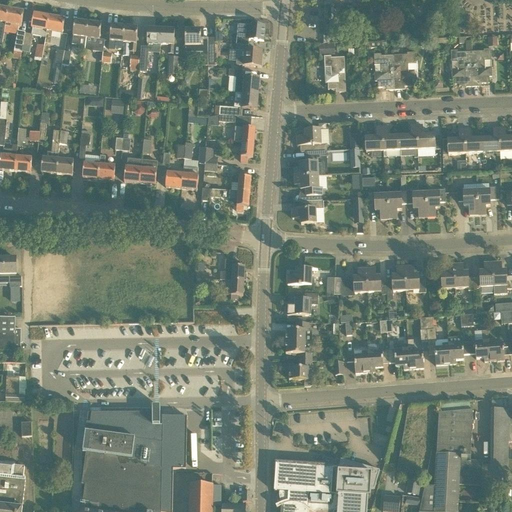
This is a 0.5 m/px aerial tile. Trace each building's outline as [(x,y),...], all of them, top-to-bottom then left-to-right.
[(0,25),(5,27),(6,24),(9,10),(0,8),(0,25)] [(4,33),(17,35),(18,31),(19,27),(21,27),(24,13),(9,10),(6,24),(5,27),(4,33)] [(46,38),(46,34),(50,17),(34,14),(31,29),(33,29),(31,35),(25,34),(23,47),(30,48),(33,36),(46,38)] [(62,35),(65,20),(50,17),(46,34),(51,35),(52,33),(62,35)] [(88,24),(75,22),(72,46),(85,47),(86,39),(88,24)] [(88,24),(86,39),(95,40),(93,52),(103,54),(105,41),(100,40),(102,25),(88,24)] [(248,47),(249,41),(264,42),(265,28),(250,26),(238,25),(237,33),(237,40),(236,46),(248,47)] [(123,43),(125,28),(111,26),(109,50),(114,51),(115,43),(123,43)] [(136,53),(138,29),(125,28),(123,43),(131,44),(130,52),(136,53)] [(161,46),(161,30),(148,30),(147,48),(141,48),(141,58),(140,69),(140,71),(147,71),(148,54),(152,54),(153,46),(161,46)] [(173,55),(175,31),(161,30),(161,46),(169,47),(168,55),(173,55)] [(17,35),(14,52),(22,54),(22,52),(23,47),(25,34),(25,33),(18,31),(17,35)] [(201,43),(201,31),(185,31),(185,47),(185,54),(200,54),(200,67),(208,67),(208,48),(208,43),(201,43)] [(42,59),(44,47),(37,45),(34,58),(35,58),(42,59)] [(320,56),(335,55),(334,45),(319,46),(320,56)] [(494,69),(493,61),(491,61),(491,50),(484,51),(484,52),(471,53),(472,88),(479,88),(479,85),(489,84),(489,78),(492,78),(491,69),(494,69)] [(261,68),(262,53),(246,52),(237,51),(236,66),(244,66),(244,67),(261,68)] [(458,53),(458,51),(451,52),(451,63),(451,70),(452,79),(454,79),(455,86),(459,85),(459,88),(466,87),(466,88),(472,88),(471,53),(458,53)] [(62,65),(64,52),(58,52),(56,65),(62,65)] [(64,52),(62,65),(69,66),(72,53),(64,52)] [(417,72),(417,65),(414,65),(414,53),(407,54),(407,56),(394,56),(395,91),(402,91),(402,88),(413,87),(412,81),(415,81),(414,72),(417,72)] [(112,55),(103,54),(102,63),(111,64),(112,55)] [(381,57),(381,55),(374,55),(374,66),(375,66),(375,74),(374,74),(375,83),(378,83),(378,89),(389,88),(389,91),(395,91),(394,56),(381,57)] [(138,69),(140,69),(141,58),(131,57),(130,68),(131,68),(130,70),(131,70),(131,71),(137,72),(138,69)] [(177,75),(178,58),(170,57),(169,75),(177,75)] [(331,59),(331,57),(324,57),(325,85),(328,85),(328,91),(339,91),(339,94),(346,93),(344,59),(331,59)] [(242,78),(242,71),(229,70),(229,71),(229,76),(229,78),(237,78),(235,93),(258,95),(260,80),(244,79),(242,78)] [(257,111),(258,95),(235,93),(234,109),(220,108),(219,117),(239,118),(239,117),(240,110),(242,110),(257,111)] [(113,101),(113,115),(124,115),(124,101),(113,101)] [(239,118),(219,117),(219,123),(235,124),(234,142),(242,143),(254,144),(255,130),(251,129),(251,124),(251,118),(239,117),(239,118)] [(418,151),(417,126),(411,127),(411,137),(400,137),(401,151),(418,151)] [(423,136),(422,126),(417,126),(418,151),(420,151),(436,150),(435,136),(423,136)] [(367,153),(383,152),(382,128),(377,128),(377,138),(365,138),(367,153)] [(388,138),(388,128),(382,128),(383,152),(400,151),(401,151),(400,137),(388,138)] [(483,154),(500,153),(499,129),(493,129),(494,139),(482,140),(483,154)] [(511,138),(505,139),(505,129),(499,129),(500,153),(511,152),(511,138)] [(18,143),(23,143),(25,143),(27,131),(19,130),(18,143)] [(466,155),(465,130),(459,131),(459,136),(455,136),(455,135),(452,135),(450,136),(448,137),(447,139),(448,141),(443,141),(443,156),(448,156),(466,155)] [(471,140),(470,130),(465,130),(466,155),(483,154),(482,140),(471,140)] [(321,145),(320,131),(305,132),(305,138),(297,138),(297,147),(300,147),(301,153),(327,152),(327,145),(321,145)] [(60,145),(61,132),(53,132),(52,153),(48,153),(47,159),(42,159),(41,174),(57,175),(58,158),(59,145),(60,145)] [(67,146),(68,133),(61,132),(60,145),(67,146)] [(122,152),(123,140),(116,139),(115,151),(122,152)] [(129,153),(130,141),(123,140),(122,152),(129,153)] [(150,155),(152,142),(151,142),(144,141),(143,154),(150,155)] [(201,143),(201,149),(200,149),(198,162),(198,164),(205,165),(206,149),(207,143),(201,143)] [(253,159),(254,144),(242,143),(241,163),(248,164),(248,159),(253,159)] [(186,144),(186,147),(184,160),(192,161),(193,145),(186,144)] [(17,155),(17,146),(13,146),(12,146),(12,150),(3,150),(3,157),(1,156),(0,163),(0,171),(15,173),(17,155)] [(218,166),(218,158),(213,158),(214,150),(206,149),(205,165),(218,166)] [(350,155),(353,155),(356,158),(356,161),(360,160),(360,151),(350,151),(350,155)] [(327,158),(327,152),(301,153),(305,153),(305,159),(305,165),(300,165),(300,170),(294,170),(295,178),(318,177),(318,164),(321,164),(320,158),(327,158)] [(31,174),(32,159),(21,158),(22,156),(17,155),(15,173),(31,174)] [(100,163),(99,181),(114,182),(115,167),(105,166),(105,157),(100,157),(100,158),(100,163)] [(73,177),(74,162),(63,161),(63,158),(58,158),(57,175),(73,177)] [(139,185),(142,167),(142,161),(128,160),(127,168),(126,168),(124,183),(139,185)] [(156,186),(157,171),(158,163),(142,161),(142,167),(139,185),(156,186)] [(100,163),(95,163),(95,165),(85,164),(84,164),(83,179),(99,181),(100,163)] [(217,173),(218,166),(205,165),(204,172),(217,173)] [(197,177),(198,169),(183,168),(183,173),(181,190),(197,192),(198,177),(197,177)] [(181,190),(183,173),(178,172),(178,175),(167,174),(166,189),(181,190)] [(250,194),(251,179),(246,179),(247,174),(240,173),(239,184),(238,192),(230,191),(230,192),(238,193),(250,194)] [(319,190),(318,177),(295,178),(295,187),(300,186),(301,191),(306,191),(307,203),(322,202),(322,190),(319,190)] [(375,180),(363,180),(363,188),(375,188),(375,180)] [(406,193),(406,187),(401,188),(400,188),(401,196),(388,196),(389,220),(397,220),(397,211),(402,211),(401,205),(407,205),(407,193),(406,193)] [(489,189),(489,192),(484,192),(477,193),(478,216),(486,216),(486,207),(490,207),(490,201),(496,201),(496,200),(495,188),(489,189)] [(220,199),(220,191),(203,190),(201,202),(209,203),(210,198),(220,199)] [(464,193),(464,190),(457,190),(457,192),(458,203),(464,203),(464,208),(469,208),(469,216),(478,216),(477,193),(464,193)] [(428,218),(435,218),(435,209),(440,209),(440,204),(446,203),(445,193),(445,191),(438,191),(439,194),(426,195),(428,218)] [(249,208),(250,194),(238,193),(230,192),(229,200),(237,200),(236,212),(243,213),(244,208),(249,208)] [(413,195),(413,192),(407,193),(407,205),(413,205),(414,210),(418,210),(419,219),(428,218),(426,195),(413,195)] [(375,197),(375,194),(369,194),(369,207),(375,207),(375,212),(380,212),(380,220),(389,220),(388,196),(375,197)] [(353,201),(354,215),(363,215),(363,201),(361,201),(353,201)] [(316,225),(316,210),(324,210),(323,202),(322,202),(307,203),(295,203),(295,211),(292,211),(292,220),(301,219),(301,225),(311,225),(316,225)] [(22,288),(22,277),(16,278),(16,259),(0,259),(0,284),(10,284),(10,288),(13,288),(18,288),(22,288)] [(233,262),(233,274),(222,274),(222,282),(232,282),(244,283),(244,282),(246,281),(246,275),(244,275),(245,268),(240,268),(240,263),(233,262)] [(481,288),(493,288),(494,288),(493,264),(484,265),(484,273),(480,273),(480,279),(474,279),(474,292),(481,291),(481,288)] [(494,288),(506,287),(507,287),(507,290),(511,289),(511,277),(507,278),(506,272),(502,272),(501,264),(493,264),(494,288)] [(436,293),(443,293),(443,290),(455,290),(454,266),(446,267),(446,275),(441,275),(441,281),(436,281),(436,293)] [(463,274),(463,266),(454,266),(455,290),(469,289),(469,292),(474,292),(474,279),(468,279),(468,274),(463,274)] [(387,296),(394,296),(393,293),(406,292),(405,268),(396,269),(397,277),(392,277),(392,283),(386,283),(387,296)] [(414,276),(414,268),(405,268),(406,292),(419,291),(419,294),(426,294),(425,281),(419,282),(419,276),(414,276)] [(318,271),(297,270),(296,277),(288,277),(288,286),(304,286),(311,286),(312,271),(318,271)] [(349,298),(355,297),(355,295),(368,294),(367,270),(358,271),(358,279),(353,279),(354,285),(348,285),(349,298)] [(375,278),(375,270),(367,270),(368,294),(381,293),(381,296),(387,296),(386,283),(381,283),(380,278),(375,278)] [(327,294),(340,295),(341,278),(335,278),(327,277),(327,294)] [(243,297),(244,283),(232,282),(231,302),(238,302),(238,297),(243,297)] [(317,302),(317,296),(305,295),(304,301),(296,301),(295,308),(287,307),(287,316),(310,317),(311,302),(317,302)] [(21,352),(21,330),(15,330),(16,318),(6,318),(0,317),(0,351),(11,351),(21,352)] [(432,319),(426,319),(428,344),(434,343),(435,343),(436,343),(435,330),(433,330),(433,327),(432,319)] [(308,331),(309,324),(305,324),(296,324),(296,331),(286,331),(286,343),(305,343),(312,343),(312,332),(308,331)] [(489,342),(488,332),(482,333),(483,342),(475,343),(476,360),(484,360),(484,363),(490,363),(489,342)] [(462,344),(462,338),(448,339),(448,341),(448,345),(450,366),(456,366),(456,362),(464,361),(463,344),(462,344)] [(415,353),(414,350),(414,341),(408,341),(408,350),(410,371),(424,370),(423,353),(415,353)] [(495,345),(495,341),(489,342),(490,363),(505,362),(504,356),(510,355),(509,344),(495,345)] [(312,363),(312,362),(312,359),(312,355),(312,350),(305,349),(305,343),(286,343),(286,355),(299,355),(299,362),(312,363)] [(442,345),(443,349),(435,349),(435,352),(436,367),(450,366),(448,345),(442,345)] [(410,371),(408,350),(394,351),(388,352),(389,365),(395,364),(395,368),(403,368),(404,372),(410,371)] [(370,374),(376,374),(375,370),(383,369),(382,352),(368,353),(370,374)] [(355,375),(370,374),(368,353),(362,354),(362,357),(354,358),(355,375)] [(308,382),(308,370),(311,370),(312,363),(299,362),(299,369),(289,369),(289,381),(304,382),(304,387),(313,387),(313,382),(308,382)] [(335,375),(342,375),(341,362),(334,362),(335,375)] [(19,378),(7,378),(7,390),(19,390),(19,378)] [(491,399),(489,475),(505,476),(506,459),(507,399),(502,399),(491,399)] [(458,511),(459,486),(482,487),(483,462),(470,462),(473,411),(439,414),(435,487),(425,487),(419,511),(458,511)] [(85,486),(81,511),(161,511),(163,444),(163,425),(149,425),(150,413),(95,413),(92,413),(89,433),(82,486),(85,486)] [(31,414),(21,414),(21,424),(32,424),(31,414)] [(22,438),(32,438),(32,424),(21,424),(22,438)] [(351,463),(341,460),(339,468),(336,468),(333,468),(333,467),(293,464),(276,463),(274,492),(279,493),(279,495),(277,496),(276,498),(276,500),(277,501),(279,502),(280,502),(281,504),(276,507),(277,509),(281,507),(280,511),(367,511),(368,499),(371,499),(371,490),(374,490),(380,472),(351,463)] [(15,464),(0,462),(0,511),(22,511),(23,508),(22,508),(25,479),(23,479),(24,468),(15,467),(15,464)] [(422,484),(409,481),(407,491),(420,494),(422,484)] [(212,511),(212,507),(213,486),(190,486),(189,511),(212,511)] [(251,503),(251,493),(243,493),(243,503),(251,503)] [(384,497),(382,511),(399,511),(400,499),(384,497)]
